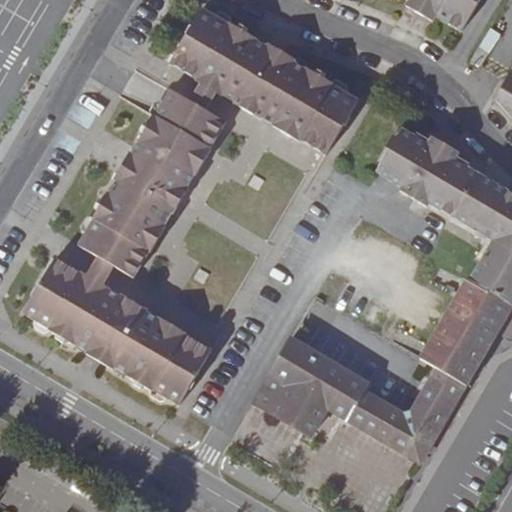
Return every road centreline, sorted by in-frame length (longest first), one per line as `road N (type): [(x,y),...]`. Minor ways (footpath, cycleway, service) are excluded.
road 1 (residential): [(415,231),(359,197),(194,481)]
road 2 (residential): [(511,160),(452,89),(393,51),(276,0)]
road 3 (residential): [(121,0),(0,206)]
road 4 (residential): [(194,481),(0,366)]
